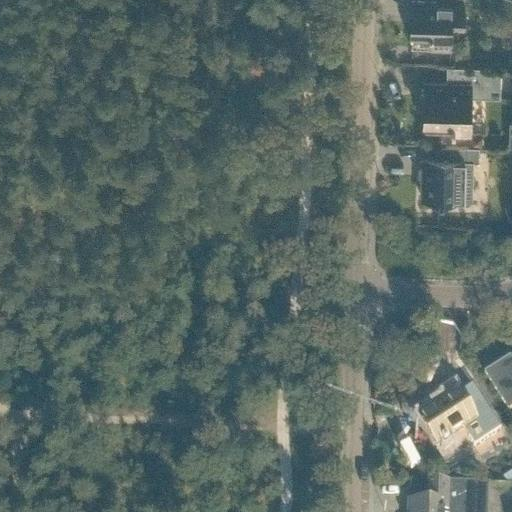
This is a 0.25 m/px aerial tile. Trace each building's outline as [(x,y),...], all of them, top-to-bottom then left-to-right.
[(410,1),(409,35),(427,35),(427,37),(430,37),(429,49),(449,50),(450,25),(462,25),(462,0),(434,0),(434,2),(410,1)] [(511,0),(501,0),(501,29),(511,29),(511,0)] [(424,83),(422,130),(449,131),(449,132),(468,133),(469,97),(499,98),(500,69),(456,68),(456,84),(424,83)] [(421,160),(420,198),(462,199),(465,202),(468,203),(471,200),(472,162),(481,163),(481,148),(437,146),(436,161),(421,160)] [(511,364),(509,361),(484,377),(507,413),(511,410),(511,364)] [(439,409),(418,422),(436,449),(442,445),(444,448),(447,446),(446,443),(466,429),(470,436),(466,439),(474,450),(500,433),(481,403),(468,412),(457,394),(437,407),(439,409)] [(511,473),(503,480),(510,485),(511,485),(511,473)] [(408,505),(407,511),(487,511),(489,486),(408,484),(408,500),(409,500),(409,505),(408,505)]
